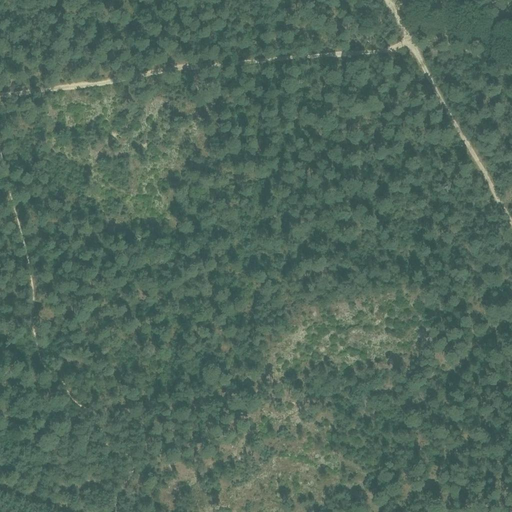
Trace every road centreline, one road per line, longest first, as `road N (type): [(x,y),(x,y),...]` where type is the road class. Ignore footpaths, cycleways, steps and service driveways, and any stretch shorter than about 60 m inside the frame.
road 1 (track): [(0,95),(412,43)]
road 2 (track): [(511,221),(412,43)]
